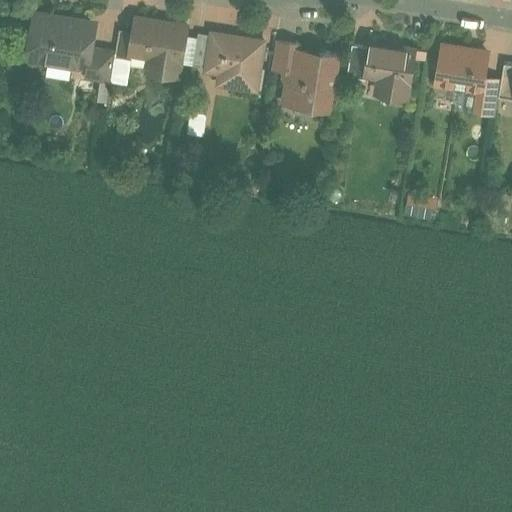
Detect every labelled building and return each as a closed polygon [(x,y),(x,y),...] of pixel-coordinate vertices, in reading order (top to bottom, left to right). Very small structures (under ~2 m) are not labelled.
[(81,17),(37,10),(29,56),(89,65),(93,46),(96,28),(79,25),(81,17)] [(186,23),(136,15),(134,29),(130,51),(132,51),(157,55),(155,69),(179,73),(186,23)] [(134,29),(121,27),(116,56),(131,58),(132,51),(130,51),(134,29)] [(213,33),(200,31),(194,64),(209,66),(213,33)] [(249,40),(235,38),(236,36),(214,32),(209,66),(208,68),(222,71),(220,82),(256,88),(263,41),(250,38),(249,40)] [(303,42),(278,38),(273,67),(288,70),(291,49),(302,50),(303,42)] [(416,50),(372,43),(371,47),(367,75),(369,76),(385,78),(383,95),(408,99),(416,50)] [(371,47),(354,44),(348,77),(368,80),(369,76),(367,75),(371,47)] [(117,49),(93,46),(89,65),(88,75),(112,79),(117,49)] [(487,55),(443,48),(440,66),(435,71),(439,76),(437,85),(454,89),(454,93),(466,95),(467,91),(477,93),(485,94),(488,79),(488,77),(484,72),(487,55)] [(320,56),(311,55),(309,52),(302,50),(291,49),(288,70),(287,78),(289,81),(286,99),(298,101),(298,105),(300,109),(307,110),(310,108),(310,106),(331,110),(340,53),(324,50),(321,53),(320,56)] [(511,64),(504,64),(502,81),(498,101),(511,102),(511,64)] [(485,94),(477,93),(474,113),(496,117),(498,101),(502,81),(488,79),(485,94)] [(207,134),(210,113),(194,111),(191,132),(207,134)] [(437,223),(444,199),(415,191),(408,214),(437,223)]
